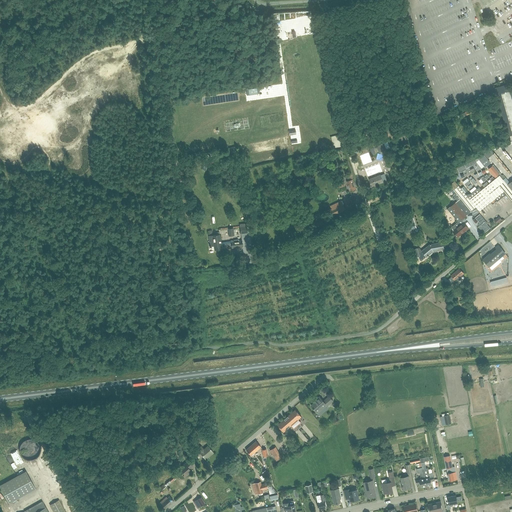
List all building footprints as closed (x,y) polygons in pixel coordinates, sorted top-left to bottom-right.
[(377,147),(378,150),(380,153),(387,150),(386,148),(384,143),(377,146),(377,147)] [(472,157),(453,166),(458,175),(476,167),(474,163),(470,165),(470,163),(475,161),(477,165),(486,161),(483,155),(489,153),(487,149),(474,154),(476,158),(473,159),(472,157)] [(365,168),(368,178),(386,171),(383,161),(365,168)] [(485,165),(488,175),(495,172),(492,163),(485,165)] [(349,180),(347,181),(348,187),(350,191),(356,189),(351,174),(347,176),(349,180)] [(383,182),(380,175),(369,179),(372,186),(376,184),(377,185),(383,182)] [(511,180),(510,183),(507,185),(500,175),(498,177),(470,199),(455,181),(449,185),(450,186),(453,189),(456,193),(458,196),(470,210),(475,206),(479,211),(495,199),(497,202),(507,194),(511,200),(511,180)] [(463,184),(468,180),(465,175),(459,179),(463,184)] [(345,209),(343,204),(341,200),(330,206),(331,207),(331,209),(327,211),(331,217),(335,215),(335,214),(345,209)] [(466,216),(455,203),(450,207),(453,211),(458,216),(456,218),(459,222),(451,228),(455,233),(458,237),(468,228),(463,222),(461,220),(466,216)] [(494,211),(489,214),(494,220),(498,217),(494,211)] [(409,224),(404,226),(406,231),(407,234),(414,232),(413,228),(416,227),(413,218),(408,219),(409,224)] [(477,223),(480,226),(479,227),(478,227),(484,234),(490,228),(487,224),(482,218),(478,222),(477,223)] [(315,231),(325,226),(322,220),(316,223),(315,221),(312,223),(315,231)] [(221,247),(231,246),(231,248),(243,246),(242,240),(239,241),(239,239),(230,240),(230,241),(221,242),(219,234),(217,235),(208,236),(209,246),(214,246),(214,250),(221,249),(221,247)] [(444,249),(443,245),(443,242),(430,244),(422,252),(420,249),(417,249),(417,248),(412,250),(414,258),(419,256),(420,258),(424,257),(424,258),(426,256),(427,257),(433,252),(434,251),(444,249)] [(488,255),(483,259),(492,270),(502,261),(499,258),(505,253),(498,245),(496,248),(497,249),(489,256),(488,255)] [(452,276),(449,279),(454,285),(462,279),(459,276),(461,275),(464,273),(460,269),(451,275),(452,276)] [(492,287),(508,283),(506,277),(490,282),(492,287)] [(311,405),(317,413),(326,405),(327,406),(333,401),(329,396),(323,401),(320,397),(316,400),(317,401),(312,406),(311,405)] [(301,417),(299,414),(295,410),(278,425),(284,432),(301,417)] [(452,423),(450,415),(440,417),(442,425),(452,423)] [(301,438),(304,436),(296,427),(293,430),(301,438)] [(24,439),(23,449),(33,450),(33,440),(24,439)] [(256,441),(246,450),(251,455),(261,447),(256,441)] [(200,453),(202,455),(205,459),(213,452),(208,446),(204,449),(201,446),(197,449),(201,452),(200,453)] [(279,452),(273,455),(276,461),(282,457),(279,452)] [(447,469),(444,469),(445,478),(448,477),(449,478),(449,481),(457,479),(455,467),(453,467),(450,456),(449,456),(444,457),(447,469)] [(185,476),(188,473),(190,471),(189,469),(193,465),(189,461),(178,469),(181,473),(185,476)] [(421,487),(426,486),(423,469),(422,468),(417,469),(418,473),(420,473),(421,479),(419,479),(420,480),(416,480),(417,484),(420,483),(421,487)] [(430,477),(428,468),(423,469),(426,486),(432,484),(431,481),(435,480),(434,477),(430,477)] [(24,470),(1,483),(10,499),(33,486),(24,470)] [(387,479),(382,480),(382,484),(383,489),(384,494),(393,492),(392,486),(395,485),(394,480),(394,477),(392,471),(389,472),(390,478),(391,482),(387,482),(387,479)] [(159,488),(161,490),(171,482),(176,478),(174,476),(170,480),(169,479),(167,481),(165,480),(163,482),(164,483),(163,484),(160,486),(159,488)] [(402,485),(403,490),(411,488),(409,476),(400,478),(401,482),(400,482),(401,484),(401,485),(402,485)] [(254,483),(257,494),(263,492),(263,490),(268,489),(266,483),(261,484),(260,481),(254,483)] [(364,483),(366,492),(367,497),(375,495),(374,489),(373,481),(364,483)] [(270,484),(267,486),(269,494),(276,492),(270,484)] [(331,490),(333,499),(334,504),(337,503),(337,504),(338,504),(338,503),(341,503),(339,494),(340,494),(339,488),(331,490)] [(351,489),(348,489),(345,490),(345,494),(346,499),(350,498),(351,501),(359,499),(358,494),(357,490),(352,491),(351,489)] [(324,498),(324,494),(316,496),(319,509),(326,507),(325,503),(325,502),(324,498)] [(449,505),(447,505),(448,509),(451,508),(451,507),(453,506),(452,504),(453,504),(458,503),(457,501),(462,500),(462,501),(461,496),(456,497),(456,495),(448,497),(449,502),(449,505)] [(160,505),(161,506),(164,510),(174,501),(171,497),(169,496),(167,498),(166,497),(158,503),(160,505)] [(50,505),(53,511),(65,511),(66,510),(65,507),(63,507),(59,500),(50,505)] [(145,511),(154,505),(150,500),(137,511),(145,511)] [(289,502),(283,504),(284,506),(285,511),(288,510),(288,511),(295,511),(295,509),(294,504),(293,500),(289,501),(289,502)] [(24,511),(48,511),(42,501),(24,511)] [(436,504),(428,505),(429,511),(439,511),(443,511),(441,502),(436,503),(436,504)]
